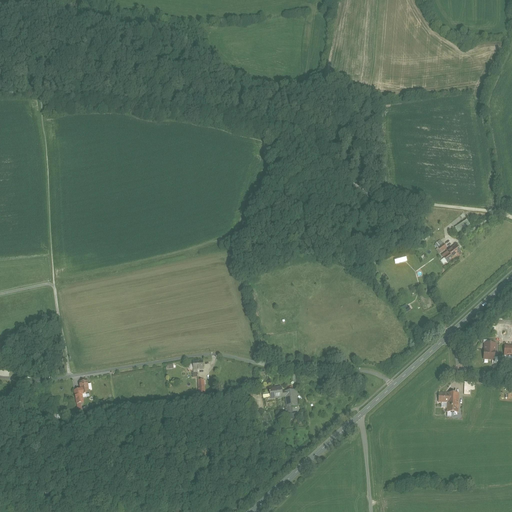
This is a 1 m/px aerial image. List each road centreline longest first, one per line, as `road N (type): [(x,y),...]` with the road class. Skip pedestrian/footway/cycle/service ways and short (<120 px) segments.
road 1 (unclassified): [(0,379),(45,381),(212,354),(277,368),(367,372),(391,387)]
road 2 (tertiary): [(357,419),(254,511)]
